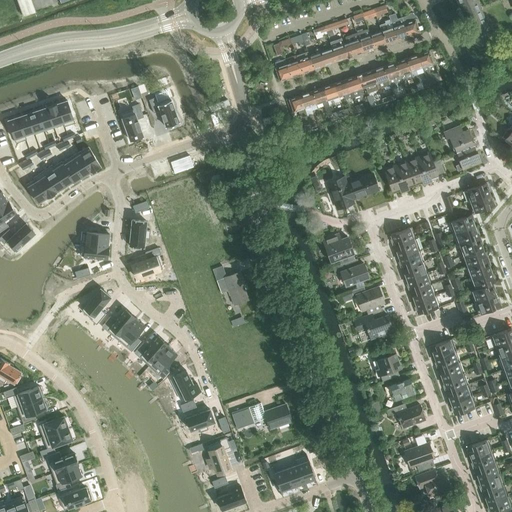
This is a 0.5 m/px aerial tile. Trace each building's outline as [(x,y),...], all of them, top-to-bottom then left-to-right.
[(17,0),(23,17),(36,12),(35,9),(58,1),(57,0),(17,0)] [(456,0),(459,6),(457,7),(456,11),(458,14),(462,16),(463,15),(476,46),(493,39),(477,0),(456,0)] [(376,15),(388,11),(385,5),(374,9),(376,15)] [(376,15),(374,9),(362,13),(364,17),(365,20),(376,15)] [(389,15),(390,19),(398,40),(409,36),(402,17),(397,19),(395,13),(389,15)] [(418,26),(417,21),(415,22),(414,18),(414,17),(414,16),(414,15),(413,14),(412,13),(411,13),(409,13),(409,14),(408,15),(402,17),(409,36),(420,32),(419,29),(421,28),(420,25),(418,26)] [(386,23),(380,25),(386,44),(398,40),(390,19),(385,21),(386,23)] [(338,21),(324,26),(327,33),(326,31),(339,26),(338,21)] [(380,25),(379,25),(381,31),(370,34),(375,48),(386,44),(380,25)] [(324,26),(314,30),(315,35),(321,33),(322,35),(327,33),(324,26)] [(370,34),(368,29),(357,33),(363,52),(375,48),(370,34)] [(308,32),(302,34),(305,46),(312,43),(308,32)] [(345,43),(350,57),(363,52),(357,33),(345,37),(347,42),(345,43)] [(281,43),(279,43),(281,47),(292,43),(290,38),(280,42),(281,43)] [(342,38),(330,42),(332,48),(336,62),(350,57),(345,43),(343,43),(342,38)] [(275,45),(273,45),(277,55),(283,53),(281,47),(279,43),(275,45)] [(332,48),(320,52),(325,65),(336,62),(332,48)] [(316,53),(309,56),(314,69),(325,65),(320,52),(319,49),(315,50),(316,53)] [(429,50),(419,54),(423,68),(427,79),(429,84),(439,80),(437,73),(430,75),(427,66),(434,64),(429,50)] [(309,56),(308,52),(296,56),(298,60),(303,73),(314,69),(309,56)] [(411,72),(413,76),(418,75),(416,70),(423,68),(419,54),(407,58),(411,72)] [(298,60),(296,56),(285,60),(291,77),(303,73),(298,60)] [(414,78),(413,76),(411,72),(407,58),(396,62),(402,81),(407,79),(408,80),(414,78)] [(276,67),(275,68),(280,81),(291,77),(285,60),(275,63),(276,67)] [(397,83),(402,81),(396,62),(384,66),(388,80),(390,85),(391,85),(392,89),(398,87),(397,83)] [(390,85),(388,80),(384,66),(373,70),(377,84),(379,89),(390,85)] [(368,94),(373,92),(371,86),(377,84),(373,70),(359,75),(364,88),(366,88),(368,94)] [(364,88),(359,75),(346,79),(352,96),(352,98),(364,94),(362,89),(364,88)] [(352,96),(346,79),(335,83),(339,97),(345,95),(346,98),(352,96)] [(335,83),(323,87),(328,101),(339,97),(335,83)] [(138,86),(132,88),(136,100),(142,97),(138,86)] [(312,91),(316,105),(323,102),(328,118),(329,121),(334,120),(333,117),(331,112),(328,101),(323,87),(312,91)] [(301,95),(305,109),(316,105),(312,91),(301,95)] [(309,120),(307,116),(305,109),(301,95),(289,99),(293,113),(299,111),(300,114),(304,127),(305,130),(312,127),(311,127),(311,125),(309,120)] [(382,98),(384,103),(395,99),(394,95),(382,98)] [(156,97),(149,100),(154,113),(161,111),(166,126),(166,127),(180,122),(179,121),(172,101),(171,100),(170,98),(158,103),(156,97)] [(228,99),(210,104),(211,110),(230,105),(228,99)] [(67,100),(57,104),(65,127),(75,123),(67,100)] [(57,103),(47,107),(48,107),(55,128),(64,125),(64,127),(65,127),(57,104),(57,103)] [(133,109),(121,114),(130,140),(143,136),(141,129),(138,120),(137,119),(144,117),(139,104),(132,106),(133,109)] [(48,107),(38,110),(45,131),(55,128),(48,107)] [(38,110),(28,113),(35,134),(45,131),(38,110)] [(28,113),(19,117),(26,140),(27,140),(25,135),(34,132),(35,134),(28,113)] [(313,114),(307,116),(309,120),(311,125),(311,127),(317,125),(313,114)] [(9,120),(8,120),(16,143),(26,140),(19,117),(9,120)] [(445,140),(450,138),(456,153),(475,145),(468,129),(463,131),(460,126),(443,133),(445,140)] [(511,129),(510,127),(502,136),(511,144),(508,149),(511,152),(511,129)] [(458,171),(482,161),(475,145),(456,153),(460,164),(456,165),(458,171)] [(89,147),(80,153),(92,171),(101,166),(89,147)] [(433,161),(430,151),(418,156),(428,182),(432,181),(431,178),(439,175),(437,172),(444,169),(440,159),(433,161)] [(80,153),(71,158),(83,177),(91,172),(92,171),(80,153)] [(190,155),(171,162),(175,173),(194,167),(190,155)] [(424,184),(428,182),(418,156),(407,160),(416,184),(423,181),(424,184)] [(62,162),(74,182),(83,177),(71,158),(63,163),(62,162)] [(409,186),(416,184),(407,160),(395,164),(405,191),(410,189),(409,186)] [(52,165),(52,166),(65,186),(73,181),(74,182),(62,162),(54,167),(52,165)] [(400,190),(401,192),(405,191),(395,164),(384,168),(393,192),(400,190)] [(52,166),(43,171),(56,192),(57,192),(65,186),(52,166)] [(43,171),(35,177),(48,197),(56,192),(43,171)] [(379,189),(373,173),(347,183),(352,199),(379,189)] [(35,179),(27,184),(38,203),(47,198),(48,197),(35,177),(34,177),(35,179)] [(328,182),(338,209),(354,203),(347,183),(346,183),(346,181),(344,177),(328,182)] [(485,183),(464,190),(468,202),(490,194),(488,187),(487,188),(485,183)] [(0,208),(9,202),(2,192),(0,193),(0,208)] [(494,206),(492,201),(493,201),(490,194),(468,202),(473,213),(494,206)] [(450,195),(444,198),(448,209),(454,207),(450,195)] [(146,201),(133,205),(135,212),(149,208),(146,201)] [(9,202),(0,208),(0,231),(9,226),(5,220),(16,213),(9,202)] [(470,214),(452,221),(450,222),(455,234),(476,226),(473,219),(472,219),(470,214)] [(132,219),(130,245),(144,247),(145,238),(150,238),(150,230),(146,230),(147,221),(132,219)] [(10,229),(0,237),(0,239),(4,244),(6,242),(15,252),(35,233),(26,223),(15,234),(10,229)] [(478,231),(476,226),(455,234),(459,245),(479,237),(477,232),(478,231)] [(392,238),(391,239),(394,246),(416,238),(412,227),(391,234),(392,238)] [(87,232),(85,244),(109,246),(108,246),(110,234),(87,232)] [(443,238),(441,232),(435,234),(437,240),(443,238)] [(343,263),(342,263),(343,264),(353,260),(351,254),(354,253),(348,236),(340,239),(338,233),(323,239),(326,249),(329,248),(334,261),(341,258),(343,263)] [(462,256),(463,256),(484,248),(481,241),(480,242),(479,237),(459,245),(458,245),(462,256)] [(416,238),(394,246),(396,254),(398,254),(399,257),(420,249),(416,238)] [(85,244),(84,257),(107,259),(109,246),(85,244)] [(432,252),(438,250),(436,244),(430,246),(432,252)] [(148,259),(132,264),(137,278),(144,275),(146,280),(154,277),(153,272),(163,268),(158,255),(161,254),(159,247),(145,252),(148,259)] [(463,256),(467,267),(488,260),(484,248),(463,256)] [(420,249),(399,257),(400,261),(399,261),(401,269),(424,261),(420,249)] [(452,260),(449,254),(443,257),(445,262),(452,260)] [(355,266),(353,260),(343,264),(342,263),(332,267),(335,274),(341,272),(346,286),(369,278),(363,263),(355,266)] [(492,271),(488,260),(467,267),(471,279),(492,271)] [(424,261),(401,269),(404,276),(406,276),(407,280),(428,272),(424,261)] [(223,266),(213,269),(217,280),(222,293),(229,290),(234,304),(248,299),(238,272),(227,276),(223,266)] [(440,275),(446,272),(444,266),(438,268),(440,275)] [(89,267),(75,271),(77,278),(91,274),(89,267)] [(496,282),(492,271),(471,279),(475,290),(490,285),(492,284),(491,284),(496,282)] [(428,272),(407,280),(408,283),(407,284),(409,291),(432,283),(428,272)] [(432,283),(409,291),(412,299),(414,298),(415,302),(436,295),(432,283)] [(475,290),(471,292),(474,303),(496,295),(494,288),(493,288),(492,284),(490,285),(475,290)] [(383,302),(378,287),(366,291),(364,286),(352,291),(354,298),(358,296),(363,309),(367,308),(369,313),(381,309),(379,304),(383,302)] [(101,288),(82,310),(92,319),(91,320),(97,324),(106,313),(101,309),(111,297),(101,288)] [(436,295),(415,302),(417,306),(415,307),(417,315),(440,306),(436,295)] [(498,301),(499,301),(496,295),(474,303),(479,314),(500,306),(498,301)] [(111,315),(102,326),(108,331),(108,330),(118,338),(135,317),(125,309),(116,320),(111,315)] [(387,315),(373,320),(371,315),(355,320),(359,331),(367,328),(371,339),(393,331),(387,315)] [(135,317),(118,338),(127,346),(126,347),(132,351),(141,340),(136,336),(144,326),(135,318),(135,317)] [(511,329),(511,328),(491,336),(495,347),(511,340),(511,329)] [(144,342),(134,352),(140,357),(141,356),(145,360),(150,365),(168,345),(158,336),(149,347),(144,342)] [(434,354),(435,358),(456,351),(452,338),(429,347),(432,354),(434,354)] [(511,340),(495,347),(499,359),(511,353),(511,340)] [(168,345),(150,365),(159,373),(158,374),(163,379),(173,368),(168,363),(177,353),(168,345)] [(456,351),(435,358),(436,361),(435,362),(437,369),(460,362),(456,351)] [(383,381),(397,376),(395,370),(400,368),(397,362),(399,361),(396,353),(376,360),(379,367),(376,368),(379,376),(381,375),(383,381)] [(511,353),(499,359),(503,370),(511,366),(511,353)] [(488,363),(486,356),(480,358),(482,365),(488,363)] [(21,372),(0,359),(0,377),(13,385),(21,372)] [(460,362),(437,369),(440,377),(442,376),(443,380),(464,373),(460,362)] [(511,366),(503,370),(507,381),(511,379),(511,366)] [(186,370),(174,376),(185,398),(201,391),(197,382),(193,384),(186,370)] [(464,373),(443,380),(445,384),(443,385),(446,392),(447,392),(468,384),(464,373)] [(413,385),(412,386),(409,378),(386,386),(389,395),(392,394),(394,400),(416,393),(413,385)] [(447,392),(446,392),(448,399),(450,399),(451,403),(472,395),(468,384),(447,392)] [(15,388),(4,392),(6,398),(13,395),(17,406),(21,405),(43,397),(41,392),(43,391),(41,386),(39,387),(39,386),(19,393),(16,387),(15,388)] [(472,395),(451,403),(453,407),(451,407),(454,415),(477,407),(472,395)] [(21,405),(17,406),(24,424),(27,422),(32,421),(37,419),(34,413),(47,408),(46,408),(48,407),(46,402),(44,402),(43,397),(21,405)] [(196,407),(194,400),(181,405),(183,411),(196,407)] [(379,401),(371,404),(375,415),(382,412),(379,401)] [(261,402),(249,407),(255,422),(267,418),(264,412),(261,402)] [(420,404),(407,409),(405,403),(386,410),(389,416),(398,412),(403,428),(425,420),(420,404)] [(286,404),(264,412),(267,418),(271,428),(292,421),(286,404)] [(249,407),(232,413),(238,429),(255,422),(249,407)] [(210,409),(186,418),(191,430),(199,427),(200,432),(208,429),(207,424),(215,421),(210,409)] [(64,416),(39,425),(43,437),(69,428),(64,416)] [(225,417),(218,419),(223,432),(230,430),(225,417)] [(23,424),(10,429),(13,435),(25,430),(23,425),(23,424)] [(69,428),(43,437),(48,449),(73,439),(69,428)] [(212,458),(207,459),(210,468),(215,466),(218,474),(231,469),(225,453),(232,451),(227,437),(220,440),(220,441),(207,446),(212,458)] [(470,454),(471,458),(492,451),(488,439),(465,447),(468,455),(470,454)] [(433,459),(434,459),(428,442),(404,450),(410,467),(419,464),(422,470),(435,466),(433,459)] [(33,451),(20,456),(22,462),(35,457),(33,452),(33,451)] [(59,451),(47,456),(53,473),(78,464),(74,453),(62,457),(59,451)] [(492,451),(471,458),(473,462),(471,462),(474,470),(496,462),(492,451)] [(307,455),(295,459),(304,483),(306,482),(315,479),(316,478),(307,455)] [(296,462),(285,466),(293,487),(302,483),(304,489),(308,488),(306,482),(304,483),(295,459),(295,460),(296,462)] [(496,462),(474,470),(477,478),(478,477),(480,481),(500,474),(496,462)] [(78,464),(53,473),(57,484),(56,484),(58,491),(71,486),(69,480),(82,475),(78,464)] [(274,470),(273,470),(281,491),(293,487),(285,466),(274,470)] [(415,476),(417,483),(419,489),(425,487),(428,496),(436,493),(436,494),(450,488),(445,472),(437,475),(435,469),(430,471),(415,476)] [(31,470),(26,472),(28,476),(30,482),(35,480),(31,470)] [(500,474),(480,481),(481,485),(479,485),(482,493),(504,485),(500,474)] [(215,488),(228,483),(225,476),(212,481),(215,488)] [(24,488),(26,493),(32,491),(30,485),(24,487),(24,488)] [(232,492),(218,497),(222,510),(246,501),(240,485),(231,488),(232,492)] [(504,485),(482,493),(484,500),(486,499),(488,504),(508,496),(504,485)] [(86,487),(59,497),(64,509),(75,505),(84,502),(91,500),(86,487)] [(29,511),(23,495),(13,499),(18,511),(29,511)] [(511,506),(508,496),(488,504),(489,507),(487,508),(488,511),(498,511),(511,507),(511,506)] [(29,501),(32,511),(37,511),(39,511),(35,498),(29,500),(29,501)] [(3,499),(3,500),(7,511),(18,511),(13,499),(4,502),(3,499)]
